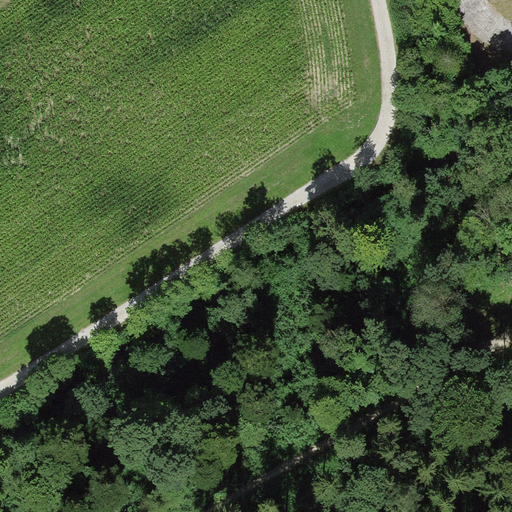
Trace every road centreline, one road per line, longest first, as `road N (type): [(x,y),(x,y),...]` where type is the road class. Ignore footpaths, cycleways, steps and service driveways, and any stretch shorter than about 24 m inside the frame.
road 1 (track): [(382,0),(383,98),(361,153),(0,398)]
road 2 (track): [(218,511),(511,333)]
